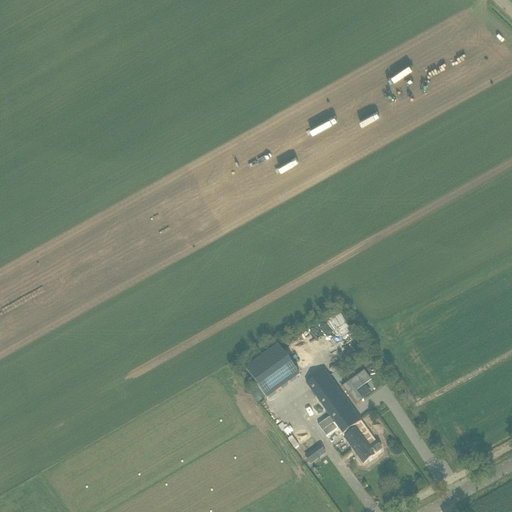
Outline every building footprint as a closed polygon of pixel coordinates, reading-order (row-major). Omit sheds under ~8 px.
[(245,371),(267,401),(300,377),(278,347),(245,371)] [(325,372),(306,385),(344,438),(344,439),(364,464),(382,450),(362,423),(362,422),(356,414),(325,372)] [(364,372),(343,388),(356,407),(364,401),(357,392),(356,391),(370,381),(364,373),(365,372),(364,372)] [(364,408),(356,414),(362,422),(370,416),(364,408)] [(326,438),(338,430),(330,419),(318,427),(326,438)] [(311,465),(326,454),(320,446),(304,457),(311,465)]
